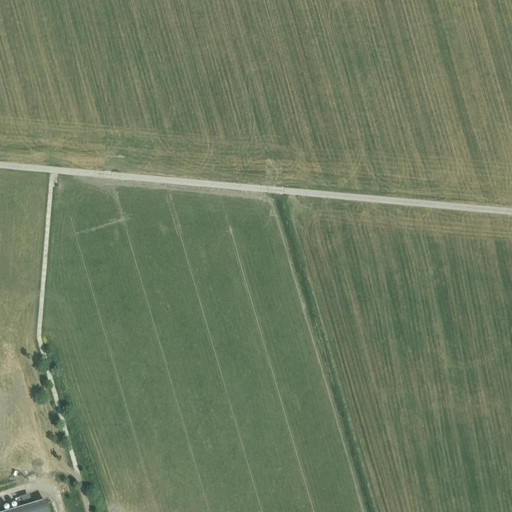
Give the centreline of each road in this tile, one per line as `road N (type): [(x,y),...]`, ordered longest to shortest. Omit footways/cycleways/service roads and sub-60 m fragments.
road 1 (track): [(0,164),(511,211)]
road 2 (track): [(0,207),(87,511)]
